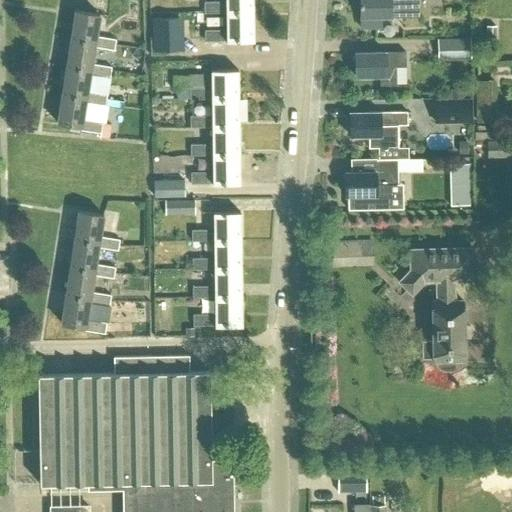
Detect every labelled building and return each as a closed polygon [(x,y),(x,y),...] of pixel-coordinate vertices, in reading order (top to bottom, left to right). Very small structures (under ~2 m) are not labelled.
[(224,0),(224,3),(204,3),(204,14),(225,14),(226,15),(252,14),(252,0),(224,0)] [(358,0),(359,17),(359,27),(381,26),(380,17),(419,16),(418,0),(358,0)] [(70,39),(95,43),(94,47),(113,50),(115,38),(96,35),(99,13),(75,9),(70,39)] [(225,30),(204,31),(204,42),(225,42),(226,43),(253,43),(252,14),(226,15),(225,14),(225,30)] [(174,18),(152,18),(152,44),(175,43),(174,18)] [(92,63),(94,47),(95,43),(70,39),(65,66),(66,66),(91,70),(90,74),(108,77),(110,66),(92,63)] [(470,40),(438,41),(438,62),(470,61),(470,40)] [(354,77),(379,77),(379,84),(395,83),(395,67),(405,67),(405,53),(354,54),(354,77)] [(61,94),(86,98),(85,102),(104,105),(105,94),(87,91),(90,74),(91,70),(66,66),(65,66),(61,94)] [(209,71),(210,89),(188,89),(188,101),(210,101),(210,102),(238,102),(238,71),(209,71)] [(495,121),(495,79),(474,80),(475,121),(495,121)] [(450,88),(450,98),(463,98),(463,88),(450,88)] [(81,126),(80,129),(99,133),(101,122),(83,119),(85,102),(86,98),(61,94),(56,122),(81,126)] [(435,99),(435,122),(472,122),(472,99),(435,99)] [(210,102),(210,117),(189,118),(189,129),(210,129),(210,130),(238,129),(238,102),(210,102)] [(349,113),(349,136),(368,136),(368,146),(398,146),(397,126),(407,126),(406,113),(393,113),(349,113)] [(210,130),(210,145),(189,146),(189,157),(210,157),(210,158),(239,157),(238,129),(210,130)] [(487,140),(487,157),(511,157),(511,140),(487,140)] [(211,173),(190,174),(190,184),(211,184),(211,185),(239,185),(239,157),(210,158),(211,173)] [(375,161),(375,172),(345,173),(345,197),(347,197),(347,211),(397,210),(397,209),(389,209),(389,187),(397,187),(397,161),(375,161)] [(468,163),(449,164),(450,205),(469,205),(468,163)] [(184,183),(156,183),(156,197),(184,197),(184,183)] [(193,199),(164,200),(164,213),(194,213),(193,199)] [(78,211),(73,239),(97,243),(96,247),(115,250),(117,239),(98,236),(101,215),(78,211)] [(211,213),(211,231),(190,231),(190,242),(212,242),(212,244),(240,244),(240,213),(211,213)] [(69,267),(93,271),(92,275),(111,278),(113,268),(93,265),(96,247),(97,243),(73,239),(69,267)] [(331,266),(373,265),(372,240),(330,241),(331,266)] [(212,259),(191,259),(191,271),(212,271),(212,272),(241,272),(241,256),(240,244),(212,244),(212,259)] [(437,301),(431,301),(432,339),(422,339),(422,358),(433,357),(433,361),(438,361),(438,365),(443,368),(449,369),(455,368),(460,364),(460,360),(463,356),(462,301),(453,301),(453,279),(472,279),(471,249),(409,249),(410,269),(399,281),(411,292),(418,285),(436,285),(437,301)] [(64,295),(88,299),(88,303),(107,306),(108,294),(89,291),(92,275),(93,271),(69,267),(64,295)] [(212,272),(212,287),(192,287),(192,299),(212,299),(212,301),(241,301),(241,272),(212,272)] [(59,323),(84,327),(83,330),(102,334),(104,323),(85,320),(88,303),(88,299),(64,295),(59,323)] [(212,316),(192,317),(192,326),(213,326),(213,327),(230,327),(241,327),(241,301),(212,301),(212,316)] [(111,375),(41,376),(42,477),(89,477),(89,483),(123,483),(123,511),(233,511),(233,462),(208,462),(207,374),(188,374),(188,357),(111,357),(111,375)] [(337,492),(364,492),(364,472),(337,472),(337,492)]
